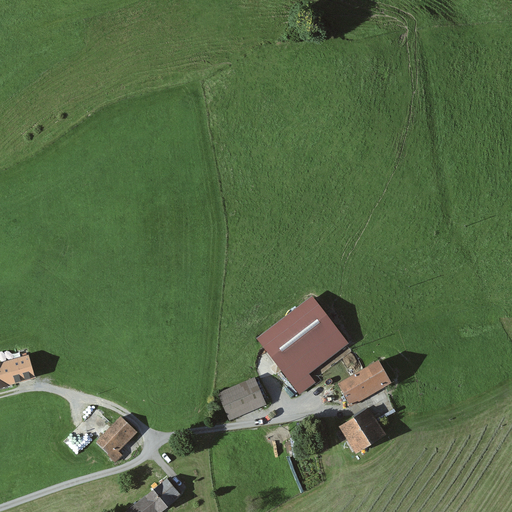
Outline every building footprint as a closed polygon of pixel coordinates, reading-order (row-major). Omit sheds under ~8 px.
[(356,344),(321,297),(263,341),(303,395),(321,382),(315,374),(356,344)] [(35,356),(0,365),(0,391),(42,379),(35,356)] [(403,382),(391,361),(345,385),(357,407),(403,382)] [(272,404),(261,379),(221,396),(232,422),(272,404)] [(398,432),(380,407),(350,428),(367,453),(398,432)] [(143,434),(127,418),(100,444),(119,463),(128,455),(125,451),(143,434)] [(180,460),(173,446),(163,451),(170,464),(180,460)] [(168,511),(188,496),(174,478),(133,511),(168,511)]
